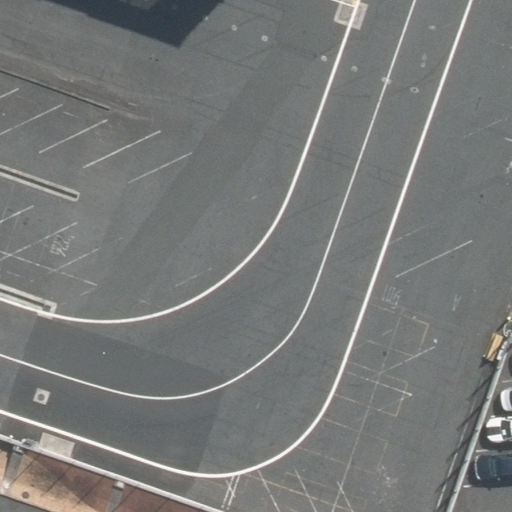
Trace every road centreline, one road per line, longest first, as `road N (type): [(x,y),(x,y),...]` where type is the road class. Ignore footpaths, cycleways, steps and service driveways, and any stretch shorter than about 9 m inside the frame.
road 1 (unknown): [(511,357),(460,290),(404,251),(0,112)]
road 2 (unknown): [(511,473),(447,419),(375,375),(0,244)]
road 3 (unknown): [(358,0),(181,511)]
road 4 (unknown): [(265,268),(0,176)]
